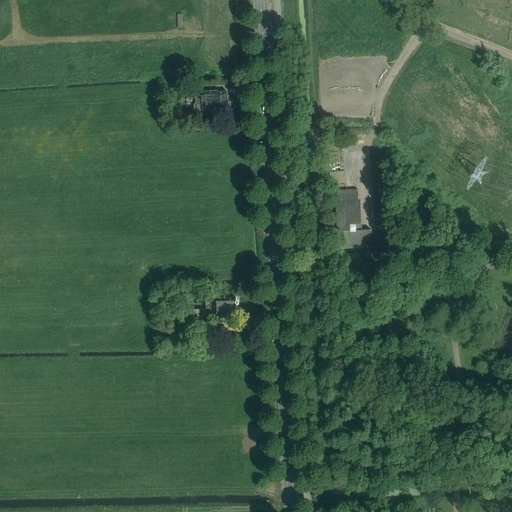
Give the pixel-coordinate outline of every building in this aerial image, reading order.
[(229,110),(229,109),(232,107),(231,103),(228,100),(228,93),(219,93),(219,92),(203,93),(202,87),(192,87),(192,97),(192,98),(196,98),(196,104),(194,106),(195,110),(197,112),(216,111),(216,110),(229,110)] [(330,173),(331,184),(347,182),(346,172),(330,173)] [(359,201),(359,196),(358,190),(334,191),(334,203),(337,203),(338,233),(345,233),(346,249),(373,247),(372,231),(361,231),(361,225),(362,225),(361,201),(359,201)] [(213,313),(213,317),(237,316),(237,299),(214,300),(214,301),(206,301),(207,311),(207,313),(213,313)] [(207,327),(207,313),(207,311),(189,312),(189,320),(191,320),(192,327),(207,327)]
